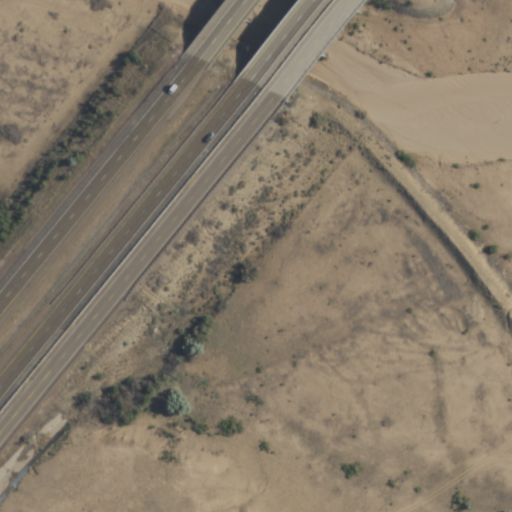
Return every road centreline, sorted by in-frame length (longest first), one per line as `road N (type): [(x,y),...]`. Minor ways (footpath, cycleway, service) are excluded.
road 1 (residential): [(0,433),(279,91)]
road 2 (motorway): [(0,380),(252,77)]
road 3 (motorway): [(203,53),(0,304)]
